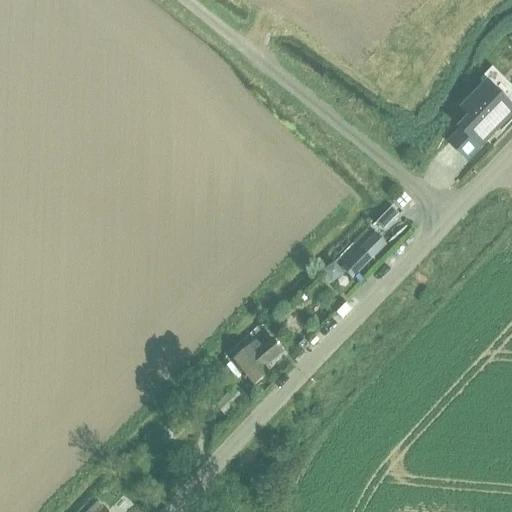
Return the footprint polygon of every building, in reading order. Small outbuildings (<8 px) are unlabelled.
[(471,116),(459,127),(477,145),(511,111),(511,108),(507,104),(511,99),(511,87),(493,67),(480,79),(486,85),(462,107),(471,116)] [(391,207),(375,225),(382,231),(398,214),(391,207)] [(390,248),(376,233),(340,269),(354,283),(390,248)] [(323,286),(314,278),(301,292),(309,300),(323,286)] [(281,354),(270,342),(259,351),(253,344),(231,364),(253,389),(267,375),(263,371),(281,354)] [(217,409),(227,419),(247,399),(237,389),(217,409)]
